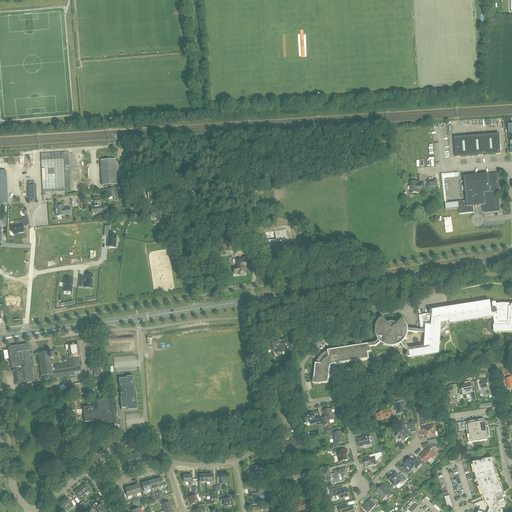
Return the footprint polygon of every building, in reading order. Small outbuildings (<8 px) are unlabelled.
[(499,134),(484,135),(486,156),(501,154),(499,134)] [(471,157),(486,156),(484,135),(469,137),(471,157)] [(417,141),(418,141),(419,148),(425,147),(424,140),(425,140),(424,136),(416,137),(417,141)] [(456,158),(471,157),(469,137),(454,138),(456,158)] [(86,190),(85,168),(41,169),(42,192),(86,190)] [(172,187),(171,179),(175,178),(173,170),(164,171),(167,188),(172,187)] [(500,194),(498,179),(498,173),(463,177),(466,201),(458,202),(444,203),(445,210),(459,208),(459,214),(474,212),(473,207),(474,206),(475,207),(477,207),(477,206),(484,205),(485,211),(498,210),(496,194),(500,194)] [(28,201),(36,201),(35,185),(34,182),(28,182),(28,185),(27,185),(28,201)] [(409,182),(410,193),(418,192),(417,191),(423,190),(423,183),(417,184),(416,182),(409,182)] [(147,189),(149,198),(159,196),(157,187),(147,189)] [(180,192),(180,198),(195,196),(194,190),(180,192)] [(98,213),(105,212),(109,212),(108,205),(101,206),(100,203),(100,198),(97,199),(97,203),(98,206),(98,213)] [(151,209),(151,212),(152,217),(157,216),(158,220),(163,219),(162,216),(168,215),(166,207),(166,206),(163,207),(163,204),(160,205),(160,204),(155,205),(155,206),(153,206),(153,209),(151,209)] [(64,215),(70,214),(70,208),(64,208),(63,205),(55,206),(56,216),(64,215)] [(27,218),(23,219),(23,221),(14,222),(15,226),(11,227),(12,235),(13,235),(14,236),(17,235),(17,234),(23,233),(22,227),(29,226),(27,218)] [(54,239),(55,235),(53,235),(53,231),(45,230),(45,235),(45,236),(45,237),(44,244),(52,244),(53,239),(54,239)] [(108,236),(108,248),(115,248),(116,244),(117,244),(118,240),(116,239),(116,236),(108,236)] [(246,254),(245,247),(234,249),(235,255),(246,254)] [(236,267),(233,267),(234,274),(238,274),(238,275),(240,274),(241,275),(243,274),(245,274),(244,265),(246,265),(246,261),(243,261),(243,259),(237,260),(237,265),(237,266),(236,267)] [(92,288),(93,276),(85,275),(84,287),(92,288)] [(71,292),(72,279),(64,279),(63,291),(71,292)] [(492,303),(493,307),(491,308),(490,302),(431,312),(430,314),(419,315),(420,325),(419,325),(419,330),(407,329),(407,328),(407,325),(406,325),(406,324),(405,323),(405,322),(404,321),(403,320),(402,319),(398,324),(397,323),(396,323),(395,322),(394,322),(393,322),(393,321),(392,321),(391,321),(390,322),(389,322),(387,323),(383,318),(382,319),(381,320),(380,321),(379,322),(378,323),(377,323),(377,326),(377,327),(376,328),(376,329),(376,330),(376,331),(376,332),(376,333),(376,337),(377,337),(378,338),(379,339),(379,340),(375,343),(368,344),(368,345),(330,351),(329,351),(327,352),(326,352),(324,353),(323,354),(321,355),(321,356),(320,356),(320,357),(319,358),(318,359),(317,360),(317,361),(317,362),(316,363),(316,364),(316,365),(316,366),(314,378),(313,378),(312,383),(316,383),(316,381),(318,382),(318,384),(328,383),(328,378),(330,367),(332,365),(333,365),(369,359),(368,352),(369,352),(371,351),(369,347),(376,346),(381,342),(382,343),(383,344),(383,345),(387,346),(388,346),(389,346),(390,346),(392,346),(393,346),(394,346),(398,346),(398,345),(399,344),(400,344),(401,343),(408,351),(406,356),(408,357),(410,357),(438,353),(439,331),(440,331),(441,331),(442,331),(443,330),(444,330),(444,329),(445,329),(445,328),(446,327),(447,326),(447,325),(447,324),(447,323),(447,322),(450,321),(450,323),(493,316),(494,320),(492,320),(490,321),(488,323),(487,325),(487,327),(487,329),(488,332),(490,333),(492,334),(493,334),(493,333),(493,332),(494,332),(494,331),(511,330),(511,302),(510,302),(509,304),(500,304),(496,304),(496,303),(495,302),(493,303),(492,303)] [(291,345),(292,345),(291,336),(284,337),(285,343),(279,344),(279,341),(271,342),(273,349),(276,349),(277,353),(286,351),(286,355),(285,355),(285,360),(292,359),(291,355),(293,355),(291,345)] [(55,367),(51,368),(53,378),(76,375),(75,368),(80,367),(79,356),(80,356),(78,343),(68,344),(68,345),(65,345),(66,350),(69,349),(69,355),(67,355),(68,363),(55,365),(55,367)] [(34,382),(32,370),(28,345),(10,348),(9,349),(11,367),(12,368),(12,373),(13,372),(15,384),(21,383),(21,384),(32,382),(34,382)] [(53,378),(51,368),(50,359),(54,358),(53,353),(49,354),(49,352),(38,354),(41,376),(43,376),(44,380),(51,379),(53,378)] [(120,393),(117,393),(115,393),(115,399),(120,399),(121,411),(137,409),(136,391),(135,391),(134,376),(126,377),(127,378),(119,379),(120,393)] [(476,380),(478,387),(475,387),(476,389),(478,389),(478,391),(482,390),(482,391),(485,390),(486,395),(490,394),(487,379),(483,380),(482,379),(476,380)] [(460,397),(463,397),(463,400),(468,399),(467,395),(470,394),(472,401),(476,400),(475,392),(473,392),(471,381),(465,383),(465,384),(460,385),(462,395),(460,395),(460,397)] [(459,395),(458,395),(455,384),(449,386),(450,387),(445,388),(448,402),(452,402),(452,401),(457,400),(457,401),(461,400),(459,395)] [(87,407),(83,407),(84,422),(96,422),(97,431),(100,431),(100,433),(109,432),(109,431),(115,430),(115,422),(116,422),(116,416),(117,416),(117,414),(116,414),(116,413),(115,399),(110,400),(93,401),(90,401),(87,404),(87,407)] [(401,401),(400,402),(395,403),(398,414),(404,412),(401,401)] [(333,419),(332,417),(333,416),(334,416),(333,413),(332,413),(331,413),(330,409),(323,411),(325,417),(322,418),(323,425),(329,424),(328,421),(333,419)] [(377,414),(376,414),(377,419),(378,419),(378,420),(389,417),(388,415),(391,414),(389,409),(383,410),(379,411),(380,412),(377,413),(377,414)] [(304,423),(314,420),(315,423),(321,422),(319,415),(313,417),(312,412),(300,416),(302,420),(303,420),(304,423)] [(490,437),(488,426),(486,427),(485,422),(483,422),(483,420),(458,424),(459,431),(466,430),(468,440),(471,440),(471,442),(488,440),(487,437),(490,437)] [(426,435),(426,438),(436,436),(434,426),(427,427),(427,425),(421,427),(422,435),(426,435)] [(398,434),(395,436),(403,443),(405,441),(407,441),(407,439),(409,437),(406,433),(408,431),(404,428),(400,432),(398,432),(398,434)] [(335,429),(329,431),(330,437),(333,436),(335,444),(343,442),(342,438),(343,438),(341,431),(336,433),(335,429)] [(371,444),(369,437),(370,437),(369,433),(362,435),(363,439),(358,440),(360,447),(371,444)] [(300,453),(299,449),(299,447),(300,447),(300,443),(298,443),(297,438),(291,439),(291,441),(284,442),(285,448),(293,447),(294,454),(300,453)] [(426,462),(431,457),(432,458),(435,455),(434,454),(429,451),(432,447),(436,447),(436,443),(428,445),(429,448),(428,449),(420,457),(426,462)] [(332,449),(333,454),(336,453),(338,462),(347,459),(345,453),(347,452),(346,449),(340,450),(339,447),(332,449)] [(142,464),(145,463),(142,450),(134,452),(134,454),(126,457),(126,459),(125,460),(127,460),(128,465),(140,462),(140,464),(142,463),(142,464)] [(377,464),(376,461),(381,455),(379,453),(370,456),(370,457),(363,459),(365,467),(377,464)] [(416,469),(420,465),(415,460),(413,462),(409,458),(404,463),(411,470),(414,467),(416,469)] [(506,502),(504,500),(503,497),(506,496),(504,494),(497,478),(493,461),(493,458),(483,460),(472,463),(472,465),(477,484),(484,500),(475,504),(481,507),(478,511),(501,511),(502,510),(500,509),(501,506),(502,507),(503,507),(504,507),(505,506),(505,505),(506,504),(506,502)] [(267,473),(266,468),(269,467),(268,464),(265,465),(265,468),(263,468),(262,465),(259,465),(250,467),(251,470),(247,471),(247,475),(252,474),(252,473),(263,472),(263,474),(267,473)] [(309,478),(306,468),(305,464),(301,466),(302,469),(291,472),(293,480),(305,477),(306,479),(308,479),(309,478)] [(331,477),(329,469),(329,468),(316,471),(319,480),(331,477)] [(334,471),(336,478),(340,477),(341,480),(348,478),(345,468),(334,471)] [(371,480),(375,476),(370,471),(366,475),(371,480)] [(401,473),(399,476),(395,472),(388,479),(395,486),(400,481),(402,483),(407,479),(401,473)] [(220,480),(221,480),(221,484),(228,484),(228,480),(229,480),(228,474),(220,474),(220,480)] [(184,482),(188,482),(188,486),(192,486),(191,482),(192,482),(191,475),(183,476),(184,482)] [(137,484),(136,478),(119,480),(119,486),(137,484)] [(161,478),(155,480),(157,488),(163,486),(161,478)] [(155,480),(148,482),(151,490),(157,488),(155,480)] [(144,492),(151,490),(148,482),(142,484),(144,492)] [(89,490),(84,484),(74,492),(79,498),(89,490)] [(393,494),(388,488),(383,484),(376,492),(383,500),(387,496),(389,498),(393,494)] [(138,485),(131,487),(134,495),(140,493),(138,485)] [(127,497),(134,495),(131,487),(125,489),(127,497)] [(252,501),(251,501),(252,505),(256,505),(255,500),(265,499),(263,488),(257,489),(258,493),(251,494),(252,501)] [(337,492),(336,488),(329,490),(331,497),(338,495),(339,499),(349,497),(347,489),(337,492)] [(275,493),(267,495),(268,503),(276,502),(275,493)] [(196,495),(189,497),(191,504),(201,501),(200,497),(199,498),(198,495),(196,495)] [(448,508),(450,508),(453,507),(449,495),(444,497),(448,508)] [(366,511),(369,511),(376,506),(377,507),(379,505),(372,497),(362,507),(366,511)] [(57,506),(59,509),(58,510),(59,511),(65,511),(66,511),(72,506),(70,503),(70,502),(68,499),(67,499),(66,498),(57,506)] [(220,502),(223,501),(224,507),(232,506),(231,498),(223,499),(223,498),(219,499),(220,502)] [(312,511),(314,508),(313,503),(311,498),(305,500),(305,501),(301,502),(301,501),(297,503),(293,505),(295,511),(299,511),(308,509),(308,510),(311,511),(312,511)] [(161,502),(164,511),(171,508),(169,502),(167,503),(166,500),(161,502)] [(408,510),(410,511),(413,511),(418,507),(416,505),(417,503),(413,500),(403,509),(406,511),(408,510)] [(83,502),(78,505),(82,511),(87,507),(83,502)] [(92,506),(94,509),(95,508),(97,511),(102,511),(105,510),(101,504),(99,506),(97,503),(92,506)]
